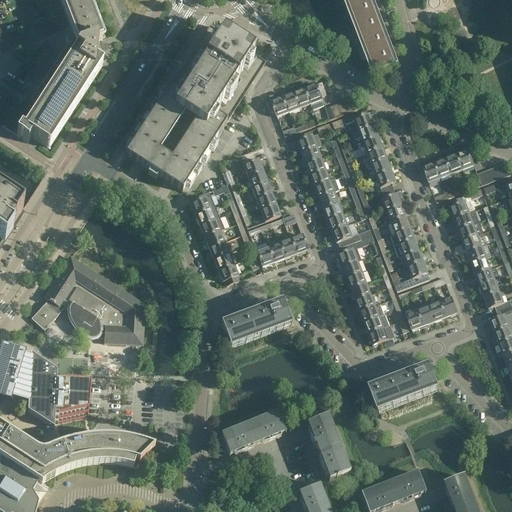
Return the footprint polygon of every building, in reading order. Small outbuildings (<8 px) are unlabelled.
[(30,139),(41,146),(46,149),(59,128),(92,78),(97,70),(99,67),(99,66),(95,63),(95,62),(96,62),(96,57),(95,57),(96,50),(97,50),(98,45),(97,45),(97,43),(102,41),(100,36),(86,0),(61,0),(75,35),(72,41),(71,40),(70,40),(69,40),(68,40),(67,40),(66,40),(66,41),(65,42),(64,43),(64,44),(64,45),(65,46),(65,47),(66,48),(67,48),(57,63),(32,102),(29,106),(24,103),(24,104),(21,108),(20,110),(18,109),(13,116),(12,115),(7,122),(6,122),(1,128),(1,129),(27,145),(30,139)] [(345,0),(376,77),(397,69),(370,0),(345,0)] [(209,28),(126,157),(182,193),(266,64),(252,55),(251,56),(222,38),(223,36),(209,28)] [(306,90),(312,106),(314,112),(325,107),(322,99),(328,97),(327,93),(323,84),(306,90)] [(294,95),(300,110),(312,106),(306,90),(294,95)] [(283,99),(289,115),(300,110),(294,95),(283,99)] [(272,104),(278,119),(289,115),(283,99),(272,104)] [(355,99),(349,102),(354,113),(359,111),(355,99)] [(349,102),(344,104),(348,115),(354,113),(349,102)] [(344,104),(338,106),(342,118),(348,115),(344,104)] [(338,106),(332,108),(336,120),(342,118),(338,106)] [(332,108),(331,108),(327,110),(326,111),(330,122),(336,120),(332,108)] [(359,134),(375,128),(370,116),(355,122),(359,134)] [(332,125),(333,128),(334,131),(335,131),(339,129),(346,126),(344,120),(332,125)] [(295,130),(297,135),(308,131),(307,126),(295,130)] [(329,126),(317,130),(320,137),(332,132),(329,126)] [(363,145),(379,139),(375,128),(359,134),(352,136),(354,141),(361,138),(363,145)] [(283,134),(285,140),(297,135),(295,130),(295,131),(294,129),(283,134)] [(298,144),(302,156),(318,150),(323,148),(318,136),(298,144)] [(368,156),(384,150),(379,139),(363,145),(368,156)] [(338,142),(343,153),(347,151),(343,140),(338,142)] [(331,144),(336,156),(340,154),(336,143),(331,144)] [(302,156),(307,167),(322,161),(318,150),(302,156)] [(372,168),(388,162),(384,150),(368,156),(372,168)] [(343,153),(347,164),(351,163),(347,151),(343,153)] [(456,156),(462,171),(474,167),(468,152),(456,156)] [(254,153),(241,158),(245,166),(257,161),(254,153)] [(338,161),(340,167),(344,165),(340,154),(336,156),(338,161)] [(445,160),(451,176),(462,171),(456,156),(445,160)] [(434,165),(440,180),(451,176),(445,160),(434,165)] [(307,167),(311,178),(326,172),(322,161),(307,167)] [(243,168),(247,179),(263,173),(259,162),(243,168)] [(377,179),(392,173),(388,162),(372,168),(377,179)] [(347,164),(351,176),(356,174),(351,163),(347,164)] [(340,167),(344,178),(349,176),(344,165),(340,167)] [(422,169),(428,184),(440,180),(434,165),(422,169)] [(506,165),(500,167),(505,179),(511,177),(506,165)] [(500,167),(495,170),(499,181),(505,179),(500,167)] [(495,170),(489,172),(493,184),(499,181),(495,170)] [(311,178),(315,189),(331,183),(326,172),(311,178)] [(489,172),(483,174),(488,186),(493,184),(489,172)] [(225,175),(229,186),(234,185),(230,173),(225,175)] [(247,179),(252,190),(268,184),(263,173),(247,179)] [(381,191),(392,186),(397,185),(392,173),(377,179),(381,191)] [(351,176),(356,187),(360,185),(356,174),(351,176)] [(483,174),(477,176),(482,188),(488,186),(483,174)] [(344,178),(349,189),(353,188),(349,176),(344,178)] [(315,189),(320,201),(335,195),(339,193),(335,182),(331,183),(315,189)] [(252,190),(256,202),(272,195),(268,184),(252,190)] [(229,186),(234,197),(238,196),(234,185),(229,186)] [(356,187),(363,204),(367,203),(360,185),(356,187)] [(387,214),(402,208),(398,196),(396,197),(392,186),(381,191),(385,201),(382,202),(387,214)] [(496,186),(484,191),(486,197),(498,192),(496,186)] [(227,188),(221,190),(223,195),(224,198),(226,197),(225,197),(230,195),(227,188)] [(349,189),(353,200),(357,199),(353,188),(349,189)] [(481,192),(469,196),(471,202),(483,198),(481,192)] [(189,206),(194,218),(215,209),(210,198),(208,193),(194,200),(196,204),(189,206)] [(447,197),(448,201),(459,197),(458,193),(447,197)] [(256,202),(260,213),(276,206),(272,195),(256,202)] [(320,201),(324,212),(339,206),(335,195),(320,201)] [(434,200),(437,206),(448,201),(447,197),(446,197),(446,195),(434,200)] [(0,242),(2,243),(20,216),(22,212),(0,196),(0,242)] [(234,197),(238,209),(242,207),(238,196),(234,197)] [(353,200),(357,212),(362,210),(357,199),(353,200)] [(449,210),(453,221),(469,215),(465,204),(464,204),(462,199),(452,203),(454,208),(449,210)] [(228,204),(232,215),(237,214),(232,202),(228,204)] [(276,206),(260,213),(265,224),(281,218),(276,206)] [(324,212),(328,223),(344,217),(339,206),(324,212)] [(238,209),(242,220),(247,218),(242,207),(238,209)] [(391,225),(407,219),(402,208),(387,214),(391,225)] [(483,210),(487,221),(492,219),(488,208),(483,210)] [(194,218),(199,229),(220,220),(215,209),(194,218)] [(232,215),(237,226),(241,224),(237,214),(232,215)] [(453,221),(458,232),(473,226),(469,215),(453,221)] [(293,216),(282,221),(283,225),(285,229),(296,224),(293,216)] [(494,218),(499,230),(503,228),(499,216),(494,218)] [(328,223),(333,234),(348,228),(344,217),(328,223)] [(369,221),(373,232),(378,230),(373,219),(369,221)] [(396,236),(411,230),(407,219),(391,225),(396,236)] [(487,221),(492,232),(496,230),(492,219),(487,221)] [(199,229),(204,240),(219,233),(224,231),(220,220),(199,229)] [(272,229),(283,225),(282,221),(271,225),(272,229)] [(237,226),(241,237),(245,235),(241,224),(237,226)] [(271,225),(260,229),(261,233),(272,229),(271,225)] [(458,232),(462,244),(478,238),(473,226),(458,232)] [(348,228),(333,234),(337,246),(352,240),(348,228)] [(499,230),(503,241),(507,239),(503,228),(499,230)] [(261,233),(260,229),(248,234),(249,238),(261,233)] [(373,232),(378,243),(382,242),(378,230),(373,232)] [(395,250),(400,248),(416,241),(411,230),(396,236),(390,238),(395,250)] [(492,232),(496,243),(500,242),(496,230),(492,232)] [(358,237),(361,243),(372,238),(370,232),(358,237)] [(204,240),(208,251),(224,244),(219,233),(204,240)] [(241,237),(246,250),(250,248),(245,235),(241,237)] [(301,237),(290,241),(296,257),(307,252),(301,237)] [(338,258),(343,270),(359,264),(354,252),(375,244),(372,238),(361,243),(356,245),(344,249),(347,255),(338,258)] [(462,244),(467,255),(482,249),(478,238),(462,244)] [(290,241),(279,245),(284,261),(296,257),(290,241)] [(400,248),(405,259),(420,253),(416,241),(400,248)] [(378,243),(382,255),(386,253),(382,242),(378,243)] [(496,243),(500,255),(505,253),(500,242),(496,243)] [(208,251),(213,262),(229,255),(224,244),(208,251)] [(279,245),(267,250),(273,265),(284,261),(279,245)] [(248,260),(248,261),(254,259),(250,248),(246,250),(249,260),(248,260)] [(467,255),(471,266),(487,260),(482,249),(467,255)] [(256,254),(262,269),(273,265),(267,250),(256,254)] [(382,255),(386,266),(390,264),(386,253),(382,255)] [(405,259),(409,270),(424,264),(420,253),(405,259)] [(500,255),(505,266),(509,264),(505,253),(500,255)] [(213,262),(218,273),(233,266),(229,255),(213,262)] [(248,261),(252,273),(259,271),(254,259),(248,261)] [(471,266),(475,277),(491,271),(487,260),(471,266)] [(74,330),(75,331),(105,285),(69,262),(44,302),(47,303),(31,321),(34,323),(35,325),(44,333),(64,311),(69,314),(69,316),(69,318),(69,320),(70,322),(71,324),(71,326),(72,328),(74,330)] [(343,270),(347,281),(363,275),(359,264),(343,270)] [(395,289),(397,295),(430,282),(428,276),(429,275),(424,264),(409,270),(414,281),(406,284),(407,284),(395,289)] [(218,273),(223,284),(224,284),(226,288),(239,283),(237,278),(238,278),(233,266),(218,273)] [(379,269),(383,280),(388,278),(383,267),(379,269)] [(475,277),(480,289),(495,283),(491,271),(475,277)] [(347,281),(352,292),(367,286),(363,275),(347,281)] [(383,280),(388,291),(392,290),(388,278),(383,280)] [(444,280),(432,284),(434,289),(435,290),(446,286),(444,280)] [(480,289),(484,300),(500,294),(495,283),(480,289)] [(432,284),(421,289),(423,293),(434,289),(432,284)] [(104,341),(103,346),(141,348),(143,309),(105,285),(75,331),(76,333),(78,335),(80,336),(82,337),(84,338),(86,339),(88,340),(89,340),(90,340),(92,341),(94,341),(97,341),(104,341)] [(352,292),(356,304),(372,297),(367,286),(352,292)] [(421,289),(410,293),(412,297),(423,293),(421,289)] [(388,291),(392,302),(396,301),(392,290),(388,291)] [(412,297),(410,293),(398,298),(400,302),(412,297)] [(497,314),(511,308),(511,301),(510,302),(510,303),(504,305),(500,294),(484,300),(488,311),(495,309),(497,314)] [(356,304),(360,315),(376,309),(372,297),(356,304)] [(452,300),(440,304),(446,320),(458,316),(452,300)] [(392,302),(397,314),(401,312),(396,301),(392,302)] [(440,304),(429,308),(435,325),(446,320),(440,304)] [(226,342),(226,344),(228,350),(229,349),(229,348),(289,326),(289,327),(290,327),(287,320),(282,307),(282,308),(274,310),(273,307),(270,309),(266,310),(267,313),(222,330),(222,329),(221,330),(225,341),(226,342)] [(360,315),(365,326),(383,319),(379,308),(376,309),(360,315)] [(429,308),(417,313),(424,329),(435,325),(429,308)] [(511,308),(497,314),(499,320),(490,323),(494,334),(511,327),(511,308)] [(399,324),(399,326),(405,323),(401,312),(397,314),(400,324),(399,324)] [(406,317),(412,333),(424,329),(417,313),(406,317)] [(365,326),(369,337),(385,331),(388,330),(384,319),(383,319),(365,326)] [(405,323),(399,326),(403,336),(409,334),(405,323)] [(511,327),(494,334),(499,346),(511,340),(511,327)] [(385,331),(369,337),(374,349),(389,343),(385,331)] [(404,340),(402,334),(395,337),(397,343),(404,340)] [(511,340),(499,346),(503,357),(511,353),(511,340)] [(0,400),(11,404),(12,400),(0,396),(0,372),(1,372),(7,352),(25,357),(26,354),(2,347),(0,354),(0,400)] [(27,414),(54,431),(54,425),(55,413),(57,377),(57,373),(33,358),(30,356),(30,358),(25,357),(7,352),(1,372),(0,372),(0,396),(12,400),(28,405),(27,414)] [(511,353),(503,357),(507,368),(511,366),(511,353)] [(371,394),(379,414),(379,413),(438,390),(439,391),(437,384),(436,382),(432,370),(431,371),(424,374),(423,371),(415,374),(417,377),(372,394),(371,394)] [(88,380),(57,377),(55,413),(54,425),(58,425),(85,420),(88,380)] [(221,437),(229,456),(229,458),(230,457),(229,456),(241,452),(241,453),(246,451),(245,450),(268,441),(269,442),(273,440),(273,439),(284,434),(285,435),(285,433),(277,414),(276,414),(277,415),(222,437),(221,436),(221,437)] [(328,483),(329,483),(330,483),(335,481),(338,480),(349,475),(349,474),(348,475),(326,420),(327,419),(308,426),(306,427),(307,427),(312,438),(311,439),(313,443),(314,443),(323,466),(322,467),(324,471),(325,471),(329,482),(328,483)] [(36,450),(0,427),(0,458),(1,459),(0,461),(0,508),(5,511),(4,511),(35,511),(38,503),(32,492),(35,488),(38,484),(41,486),(50,480),(59,475),(69,472),(78,469),(87,467),(95,466),(104,466),(112,466),(119,467),(126,468),(133,470),(135,463),(138,464),(139,464),(154,449),(143,445),(132,442),(120,440),(108,439),(96,439),(84,440),(72,443),(68,444),(64,445),(59,447),(56,448),(47,452),(46,452),(45,452),(44,452),(41,452),(40,452),(39,452),(38,451),(37,451),(36,450)] [(365,511),(378,511),(380,511),(379,511),(381,511),(384,511),(384,510),(408,501),(408,502),(412,500),(412,499),(423,494),(424,495),(424,494),(416,474),(416,475),(361,497),(360,496),(365,511)] [(478,511),(466,480),(467,480),(467,479),(447,487),(445,487),(446,488),(447,488),(451,499),(450,500),(452,504),(453,503),(456,511),(478,511)] [(328,511),(319,488),(319,487),(298,495),(298,496),(299,495),(304,507),(303,507),(305,511),(306,511),(328,511)]
